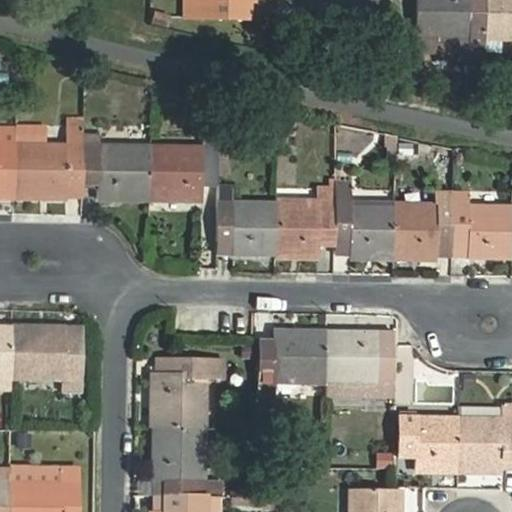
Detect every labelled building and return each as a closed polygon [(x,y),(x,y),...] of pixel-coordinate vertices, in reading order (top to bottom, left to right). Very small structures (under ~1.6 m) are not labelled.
[(253,0),(200,0),(200,1),(186,1),(186,18),(240,18),(240,3),(250,3),(253,3),(253,0)] [(419,0),(419,22),(419,52),(460,52),(469,52),(469,61),(469,100),(486,103),(486,52),(487,1),(471,0),(419,0)] [(502,52),(502,41),(511,40),(511,0),(502,0),(502,1),(487,1),(486,52),(502,52)] [(240,18),(250,18),(250,3),(240,3),(240,18)] [(419,22),(394,21),(391,84),(409,87),(409,51),(419,52),(419,22)] [(460,61),(469,61),(469,52),(460,52),(460,61)] [(14,197),(83,197),(84,139),(84,134),(84,117),(67,117),(66,145),(15,144),(14,197)] [(15,127),(0,126),(0,143),(15,144),(15,127)] [(98,197),(151,198),(152,146),(100,145),(100,134),(84,134),(84,139),(84,185),(98,185),(98,197)] [(353,136),(339,136),(339,158),(353,159),(353,136)] [(0,196),(14,197),(15,144),(0,143),(0,196)] [(204,147),(152,146),(151,198),(203,199),(204,147)] [(352,181),(336,181),(336,186),(335,246),(350,246),(350,256),(394,257),(394,203),(352,202),(352,181)] [(217,254),(275,255),(277,202),(233,202),(233,187),(218,186),(217,254)] [(317,203),(277,202),(275,255),(319,256),(320,245),(335,246),(336,186),(317,186),(317,203)] [(469,194),(454,193),(454,204),(453,244),(468,244),(468,258),(511,259),(511,207),(469,206),(469,194)] [(437,244),(453,244),(454,204),(394,203),(394,257),(437,258),(437,244)] [(0,389),(12,390),(12,379),(12,327),(0,326),(0,389)] [(65,328),(12,327),(12,379),(62,381),(62,392),(80,392),(81,341),(64,340),(65,328)] [(276,383),(326,384),(327,331),(274,330),(274,341),(259,341),(258,403),(276,404),(276,383)] [(395,332),(327,331),(326,384),(326,397),(394,398),(395,332)] [(154,373),(153,429),(206,429),(207,380),(214,380),(214,361),(164,360),(164,373),(154,373)] [(502,418),(459,417),(459,470),(502,470),(502,460),(511,460),(511,406),(503,406),(502,418)] [(416,469),(459,470),(459,417),(400,417),(399,456),(416,456),(416,469)] [(163,481),(163,496),(205,497),(206,429),(153,429),(152,481),(163,481)] [(0,511),(8,511),(9,481),(10,469),(0,468),(0,511)] [(9,481),(8,511),(77,511),(78,488),(59,488),(59,482),(9,481)] [(350,489),(349,511),(401,511),(402,490),(350,489)] [(152,511),(151,511),(204,511),(205,497),(163,496),(162,511),(152,511)]
